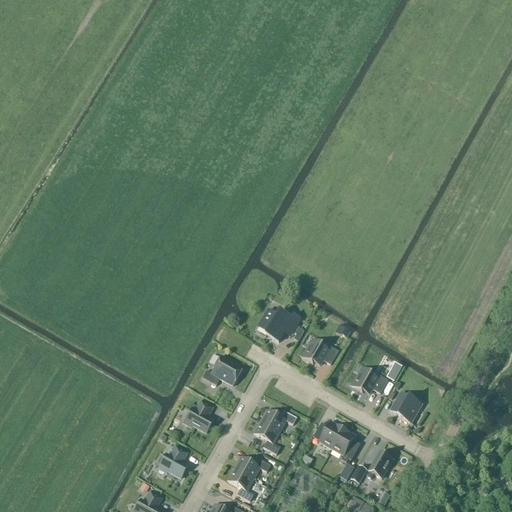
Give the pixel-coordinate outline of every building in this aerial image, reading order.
[(281,313),(278,317),(269,312),(262,323),(271,329),(266,337),(279,344),(286,331),(292,335),(301,321),(294,317),(292,320),(281,313)] [(346,341),(350,334),(339,327),(335,334),(346,341)] [(299,329),(294,336),(296,337),(294,341),(298,344),(304,332),(299,329)] [(328,352),(323,349),(323,348),(314,343),(310,349),(309,349),(303,359),(298,356),(298,357),(313,366),(314,364),(320,368),(323,363),(331,367),(338,354),(330,349),(328,352)] [(232,389),(242,372),(221,359),(211,376),(206,373),(202,381),(216,389),(220,382),(232,389)] [(383,374),(395,382),(405,366),(393,359),(383,374)] [(377,381),(372,378),(373,377),(364,371),(359,378),(358,378),(352,388),(348,385),(347,386),(362,394),(363,393),(369,397),(372,391),(380,396),(387,383),(379,378),(377,381)] [(401,395),(390,413),(399,418),(399,419),(411,426),(422,407),(410,400),(410,401),(401,395)] [(208,418),(212,411),(200,404),(194,414),(191,413),(184,426),(192,430),(193,429),(206,436),(213,425),(204,420),(207,417),(208,418)] [(260,426),(279,436),(285,424),(293,428),(296,422),(283,414),(280,421),(267,414),(260,426)] [(273,447),(279,436),(260,426),(254,437),(267,444),(263,451),(276,458),(280,451),(273,447)] [(332,452),(343,433),(331,426),(329,430),(322,426),(313,441),(314,441),(314,440),(321,443),(320,445),(332,452)] [(343,433),(332,452),(344,458),(341,463),(347,466),(349,462),(351,463),(360,448),(353,444),(355,440),(343,433)] [(183,463),(186,457),(174,450),(169,460),(166,458),(158,471),(167,476),(167,474),(181,482),(187,470),(179,466),(181,462),(183,463)] [(366,478),(371,481),(374,476),(381,481),(393,462),(380,455),(366,478)] [(234,473),(253,483),(259,472),(266,476),(270,469),(257,461),(253,468),(241,461),(234,473)] [(347,467),(340,479),(346,483),(354,471),(347,467)] [(351,482),(359,486),(367,472),(359,468),(351,482)] [(246,494),(253,483),(234,473),(228,484),(240,492),(237,498),(250,505),(254,498),(246,494)] [(158,508),(161,502),(149,495),(143,505),(140,504),(135,511),(155,511),(154,511),(156,507),(158,508)] [(352,511),(372,511),(374,509),(352,498),(346,509),(352,511)]
